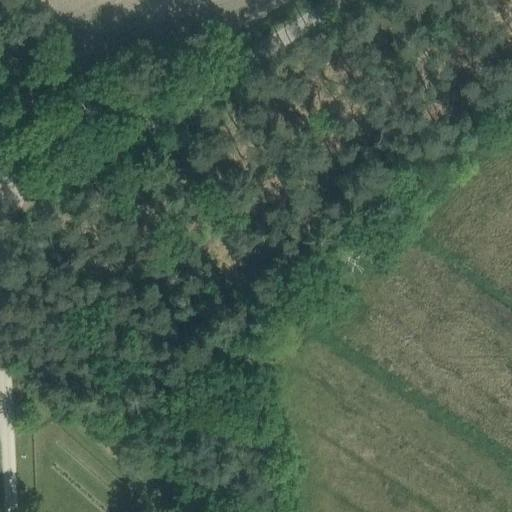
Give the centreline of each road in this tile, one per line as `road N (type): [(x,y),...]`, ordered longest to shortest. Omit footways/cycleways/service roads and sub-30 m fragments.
road 1 (unclassified): [(0,208),(342,0)]
road 2 (unclassified): [(0,263),(10,511)]
road 3 (track): [(174,511),(3,357)]
